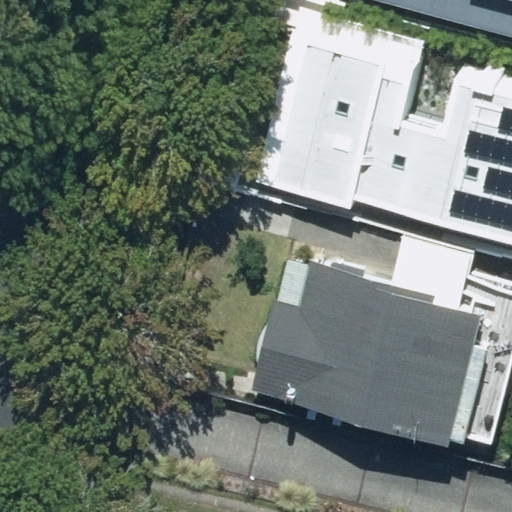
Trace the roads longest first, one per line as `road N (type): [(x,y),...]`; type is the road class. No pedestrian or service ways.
road 1 (unknown): [(3,372),(511,511)]
road 2 (residential): [(90,0),(0,387)]
